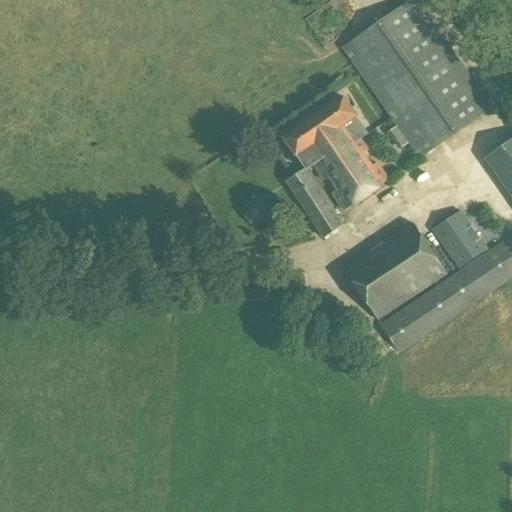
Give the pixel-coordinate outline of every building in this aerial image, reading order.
[(419,159),(491,109),(414,0),(410,0),(342,48),(419,159)] [(360,140),(367,135),(355,117),(355,116),(344,99),(285,138),(306,170),(313,165),(343,209),(387,180),(374,161),(375,161),(360,140)] [(501,182),(511,174),(511,141),(486,160),(501,182)] [(344,225),(306,170),(286,184),(323,239),(344,225)] [(244,209),(245,217),(251,223),(259,222),(265,216),(264,208),(258,202),(250,202),(244,209)] [(487,250),(461,211),(433,230),(460,269),(487,250)] [(378,321),(446,275),(412,225),(344,270),(378,321)] [(400,354),(511,278),(511,258),(502,243),(381,325),(400,354)]
